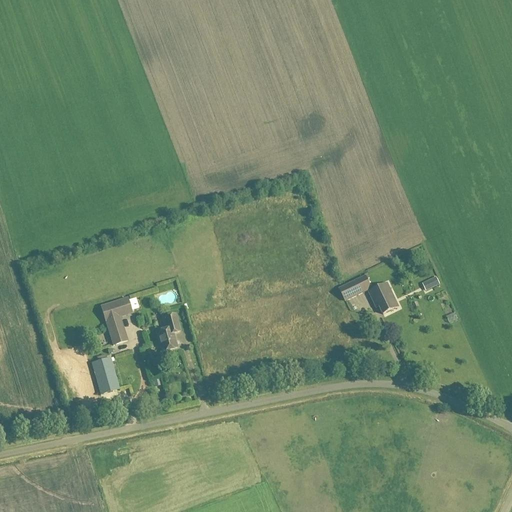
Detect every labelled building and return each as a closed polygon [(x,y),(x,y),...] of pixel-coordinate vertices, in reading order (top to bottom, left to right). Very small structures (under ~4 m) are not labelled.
[(345,302),(371,290),(366,277),(339,290),(345,302)] [(423,282),(425,292),(442,289),(440,279),(423,282)] [(387,285),(369,293),(376,309),(379,308),(383,315),(398,308),(387,285)] [(113,346),(125,342),(118,319),(132,315),(131,313),(128,302),(127,299),(113,303),(101,307),(113,346)] [(179,332),(175,316),(163,319),(167,331),(157,333),(162,353),(177,349),(173,334),(179,332)] [(119,390),(110,359),(91,364),(100,395),(119,390)]
